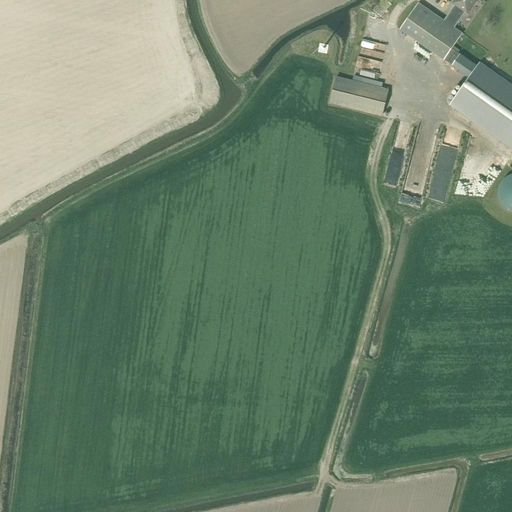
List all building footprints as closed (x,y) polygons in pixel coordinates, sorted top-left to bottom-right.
[(392,5),(385,0),(381,0),(373,10),(381,17),(392,5)] [(464,74),(469,78),(477,67),(452,50),(463,35),(455,29),(466,13),(468,14),(477,0),(455,0),(453,4),(455,6),(444,21),(419,3),(400,30),(444,61),(445,61),(464,74)] [(464,115),(511,148),(511,86),(479,64),(477,67),(469,78),(464,86),(450,105),(464,115)] [(336,77),(330,104),(382,117),(388,90),(336,77)] [(385,184),(398,187),(406,155),(393,151),(385,184)] [(511,176),(506,175),(499,210),(511,212),(511,176)]
